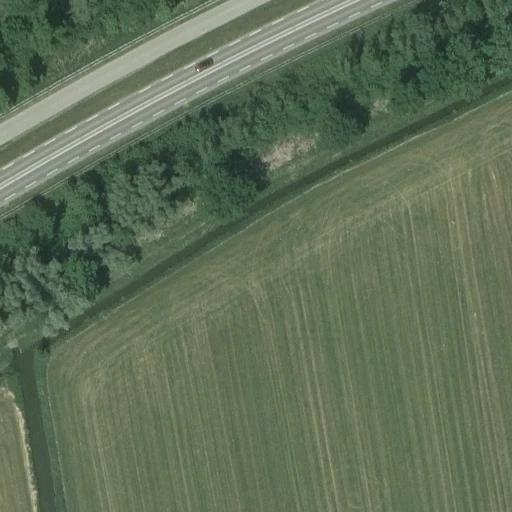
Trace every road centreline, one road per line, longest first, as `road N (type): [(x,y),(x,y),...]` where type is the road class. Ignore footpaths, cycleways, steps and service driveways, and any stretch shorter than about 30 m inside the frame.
road 1 (primary): [(0,186),(124,109),(355,0)]
road 2 (unclassified): [(0,138),(258,0)]
